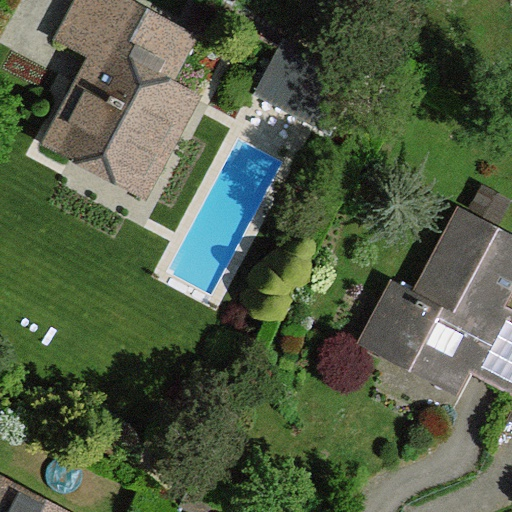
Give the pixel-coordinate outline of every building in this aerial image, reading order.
[(189,37),(120,0),(84,0),(64,38),(100,57),(55,143),(143,191),(193,95),(166,81),(189,37)] [(330,74),(352,85),(356,77),(285,40),(256,91),(308,117),(330,74)] [(352,85),(330,74),(308,117),(330,129),(352,85)] [(399,287),(369,343),(426,375),(434,363),(464,377),(467,371),(504,305),(511,288),(511,238),(465,213),(421,298),(399,287)] [(511,309),(504,305),(467,371),(511,393),(511,309)] [(0,511),(61,511),(3,480),(0,485),(0,511)]
